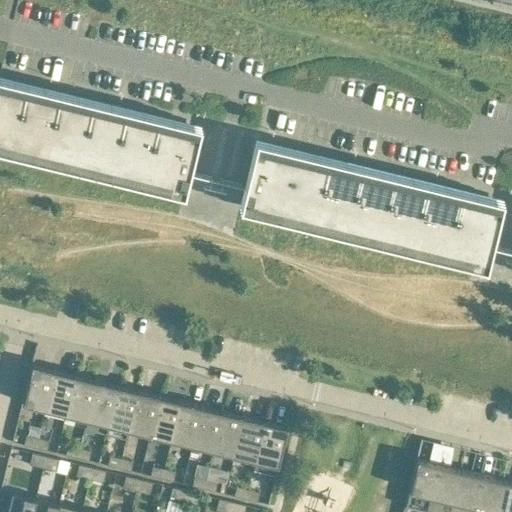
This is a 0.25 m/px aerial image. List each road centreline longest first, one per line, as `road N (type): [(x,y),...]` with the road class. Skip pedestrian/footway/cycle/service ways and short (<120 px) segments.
road 1 (residential): [(511,140),(468,148),(0,32)]
road 2 (residential): [(511,442),(22,323)]
